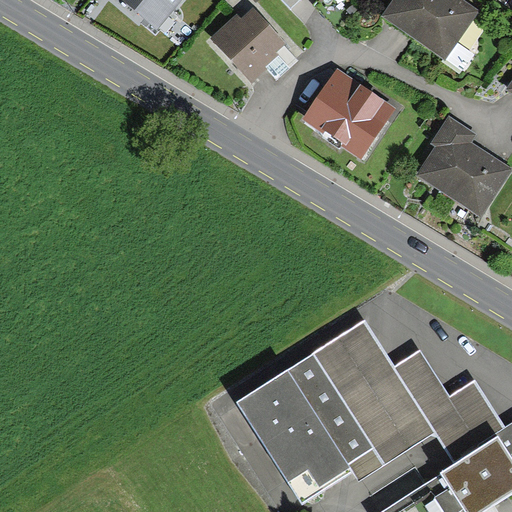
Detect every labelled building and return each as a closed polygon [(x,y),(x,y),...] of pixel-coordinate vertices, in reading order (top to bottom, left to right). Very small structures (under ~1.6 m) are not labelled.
[(110,0),(149,34),(178,0),(110,0)] [(398,33),(456,75),(471,54),(454,41),(472,15),(451,0),(391,0),(378,19),(398,33)] [(263,68),(270,77),(293,58),(254,9),(228,30),(225,25),(209,38),(218,49),(222,46),(249,80),(263,68)] [(357,153),(390,107),(338,69),(304,115),(357,153)] [(421,176),(480,219),(507,182),(458,146),(464,138),(447,125),(430,149),(437,154),(421,176)] [(448,465),(501,429),(470,383),(445,400),(416,357),(392,373),(359,325),(227,414),(293,511),(297,511),(346,479),(352,488),(429,437),(448,465)] [(474,511),(511,487),(511,422),(378,511),(474,511)]
